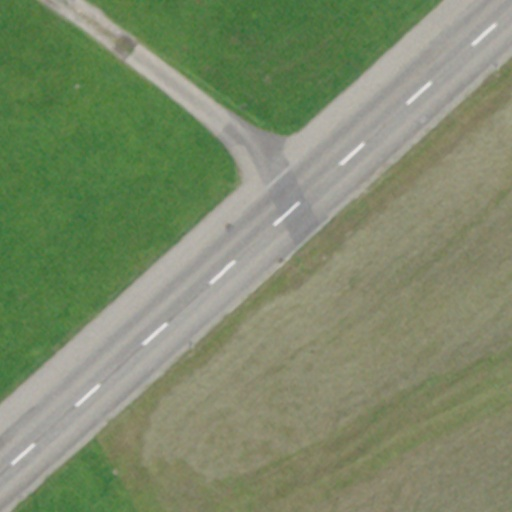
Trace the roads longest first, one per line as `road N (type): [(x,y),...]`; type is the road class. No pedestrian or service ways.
road 1 (primary): [(0,474),(511,5)]
road 2 (track): [(53,0),(307,194)]
